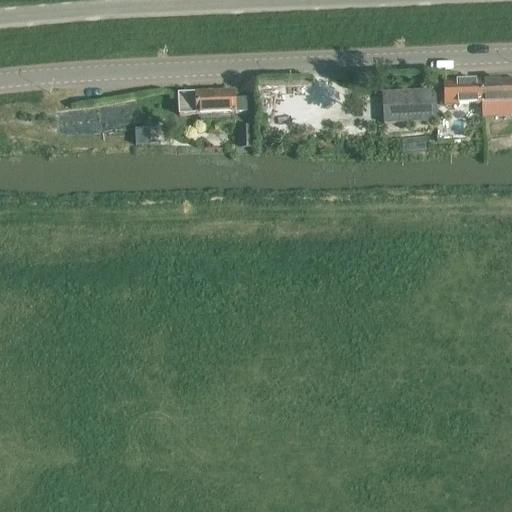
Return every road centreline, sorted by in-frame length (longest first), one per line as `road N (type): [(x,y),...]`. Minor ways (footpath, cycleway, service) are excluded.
road 1 (tertiary): [(0,82),(511,55)]
road 2 (unclassified): [(0,16),(304,0)]
road 3 (track): [(0,116),(142,71)]
